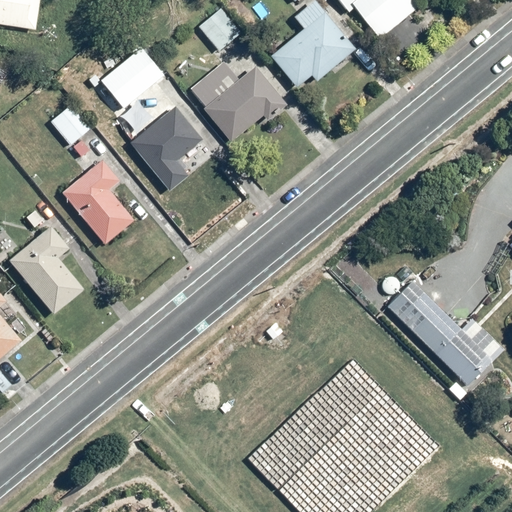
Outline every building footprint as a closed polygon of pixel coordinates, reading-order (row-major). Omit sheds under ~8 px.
[(0,0),(0,24),(31,29),(35,0),(0,0)] [(336,0),(349,14),(354,10),(379,39),(417,7),(411,0),(336,0)] [(213,12),(195,27),(216,52),(234,37),(213,12)] [(161,77),(138,49),(98,82),(121,109),(161,77)] [(283,105),(254,68),(229,88),(215,69),(188,89),(228,141),(262,115),(265,119),(283,105)] [(50,121),(69,145),(80,158),(88,151),(77,138),(91,127),(72,103),(50,121)] [(201,141),(175,106),(130,141),(167,190),(189,173),(178,158),(201,141)] [(102,157),(59,193),(102,244),(131,220),(105,189),(118,179),(102,157)] [(67,248),(49,226),(7,261),(51,314),(81,289),(55,258),(67,248)] [(384,305),(457,377),(445,389),(458,403),(469,393),(463,388),(469,382),(502,350),(471,320),(460,331),(409,280),(384,305)] [(16,315),(4,301),(0,295),(0,283),(1,283),(0,281),(0,356),(19,341),(5,325),(16,315)]
